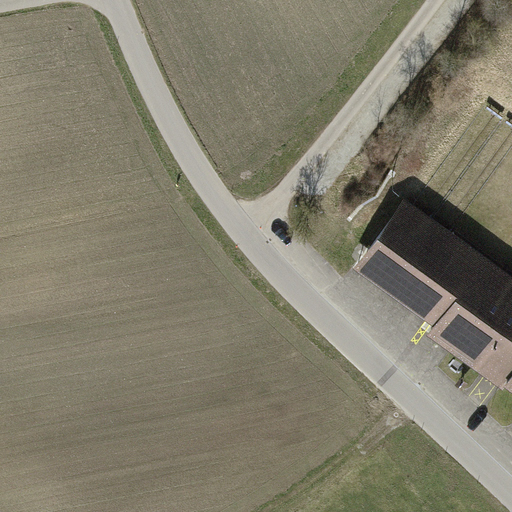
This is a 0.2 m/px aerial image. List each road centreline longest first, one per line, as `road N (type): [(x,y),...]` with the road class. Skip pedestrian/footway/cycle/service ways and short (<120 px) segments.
road 1 (tertiary): [(511,495),(244,232),(171,122),(116,0)]
road 2 (track): [(244,232),(432,0)]
